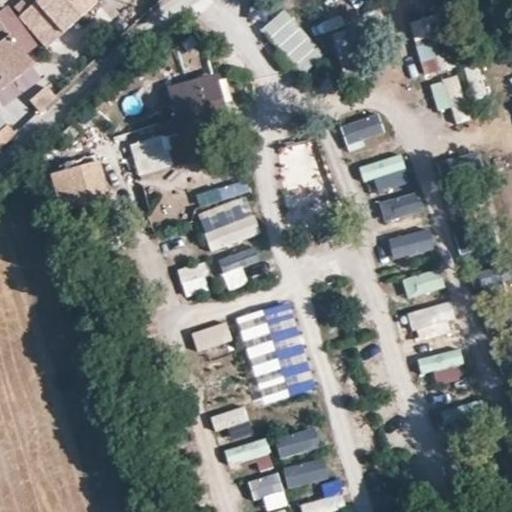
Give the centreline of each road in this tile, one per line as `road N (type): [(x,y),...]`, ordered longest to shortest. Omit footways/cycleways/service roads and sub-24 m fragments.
road 1 (unknown): [(267,170),(259,114),(265,74),(309,106),(352,221),(350,238),(327,250),(293,252),(279,227)]
road 2 (residential): [(0,156),(176,0)]
